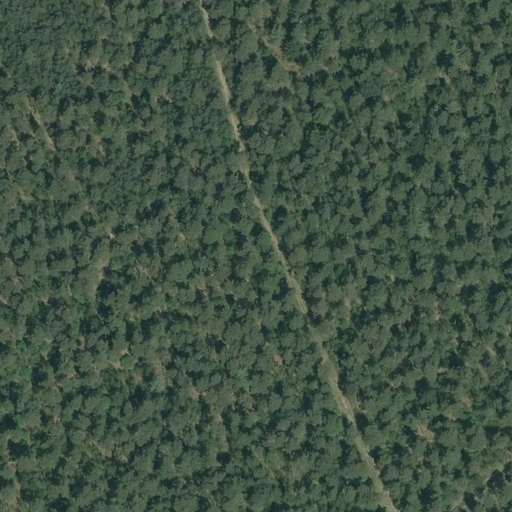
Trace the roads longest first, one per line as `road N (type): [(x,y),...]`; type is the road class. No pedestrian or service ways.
road 1 (track): [(391,511),(242,179),(199,0)]
road 2 (track): [(341,0),(308,20),(209,39)]
